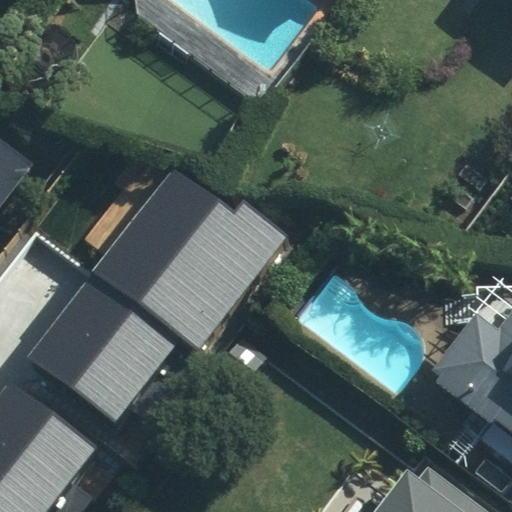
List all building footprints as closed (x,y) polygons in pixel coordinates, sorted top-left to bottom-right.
[(511,0),(496,0),(511,12),(511,0)] [(0,237),(46,175),(0,141),(0,237)] [(166,160),(14,356),(108,428),(175,341),(191,352),(282,234),(237,200),(230,209),(166,160)] [(511,326),(493,353),(478,340),(431,402),(511,462),(511,326)] [(9,385),(0,397),(0,511),(71,511),(110,461),(9,385)] [(464,511),(426,484),(410,505),(399,497),(386,511),(464,511)]
